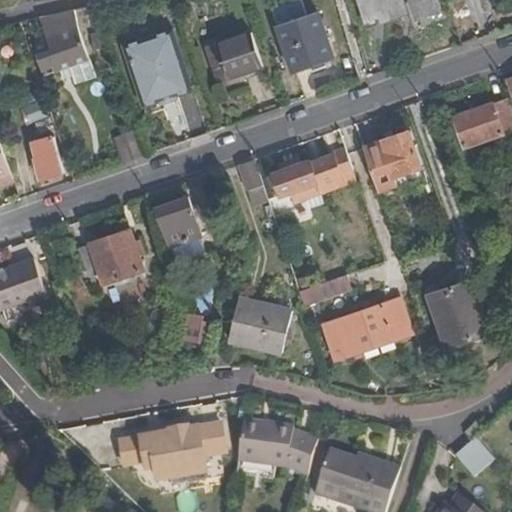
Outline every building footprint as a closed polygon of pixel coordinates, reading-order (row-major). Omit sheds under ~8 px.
[(417,19),(440,11),(436,0),(362,0),(371,26),(414,11),(417,19)] [(77,10),(43,17),(56,52),(42,58),(48,75),(93,59),(77,10)] [(295,71),(337,56),(322,13),(280,28),(295,71)] [(175,27),(125,44),(147,106),(161,101),(166,103),(180,98),(182,93),(196,88),(175,27)] [(231,80),(265,69),(252,33),(218,45),(231,80)] [(467,148),(511,131),(511,103),(510,98),(457,117),(467,148)] [(26,107),(32,125),(52,118),(45,100),(26,107)] [(126,135),(134,159),(148,154),(139,130),(126,135)] [(366,147),(381,190),(399,184),(401,189),(429,180),(411,131),(366,147)] [(0,177),(13,174),(0,136),(0,177)] [(41,179),(65,173),(55,137),(34,142),(39,160),(36,160),(41,179)] [(333,172),(352,166),(346,148),(302,163),(300,158),(282,164),(284,169),(275,173),(282,195),(292,192),(293,197),(321,188),(322,192),(338,187),(333,172)] [(270,200),(257,159),(241,164),(256,205),(270,200)] [(172,247),(203,236),(190,198),(160,209),(172,247)] [(137,242),(134,230),(81,248),(90,276),(102,271),(107,283),(147,269),(142,256),(147,254),(143,240),(137,242)] [(12,302),(48,288),(37,257),(1,270),(12,302)] [(302,291),(307,305),(352,289),(348,275),(302,291)] [(491,332),(503,328),(494,301),(482,305),(474,282),(431,296),(449,349),(492,334),(491,332)] [(231,341),(284,354),(295,310),(242,297),(231,341)] [(339,359),(413,334),(402,299),(328,325),(339,359)] [(183,354),(199,356),(204,317),(189,315),(183,354)] [(215,352),(212,367),(233,366),(235,357),(215,352)] [(229,444),(224,415),(192,420),(191,418),(173,421),(173,424),(163,425),(163,430),(154,432),(153,427),(123,432),(127,457),(132,456),(147,454),(149,461),(158,460),(160,472),(188,467),(187,461),(208,457),(206,448),(229,444)] [(247,416),(241,456),(292,464),(312,470),(322,434),(297,428),(298,423),(247,416)] [(479,440),(487,432),(481,425),(469,434),(476,442),(479,440)] [(496,460),(479,440),(476,442),(458,457),(458,458),(475,477),(496,460)] [(386,511),(402,465),(382,458),(380,462),(361,455),(335,445),(318,490),(376,511),(386,511)] [(380,462),(382,458),(363,450),(361,455),(380,462)] [(208,457),(187,461),(188,467),(190,475),(210,471),(208,457)] [(218,462),(223,477),(239,473),(235,457),(218,462)] [(484,511),(461,493),(452,505),(448,501),(440,511),(484,511)]
